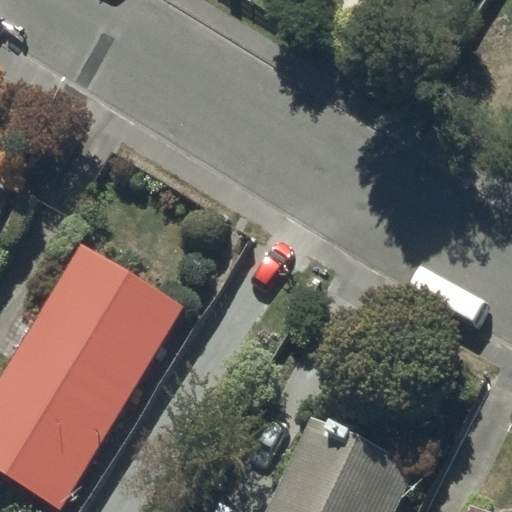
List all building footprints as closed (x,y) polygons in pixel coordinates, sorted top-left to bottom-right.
[(418,0),(444,15),(452,0),(418,0)] [(0,230),(11,213),(0,206),(0,230)] [(0,494),(29,511),(80,511),(189,334),(85,271),(0,410),(0,494)] [(398,511),(420,466),(316,418),(271,511),(398,511)] [(511,511),(477,498),(471,511),(511,511)]
